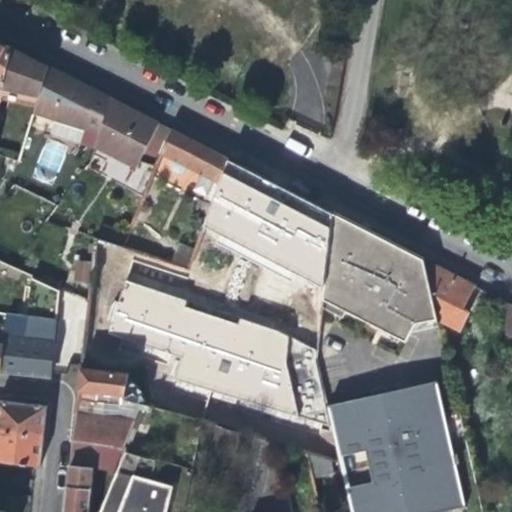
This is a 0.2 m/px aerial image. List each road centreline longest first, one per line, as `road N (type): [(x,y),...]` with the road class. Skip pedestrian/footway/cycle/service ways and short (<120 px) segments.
road 1 (tertiary): [(0,18),(339,190)]
road 2 (tertiary): [(339,190),(511,278)]
road 3 (residential): [(339,190),(365,0)]
road 4 (residential): [(45,511),(56,403),(50,393),(0,382)]
